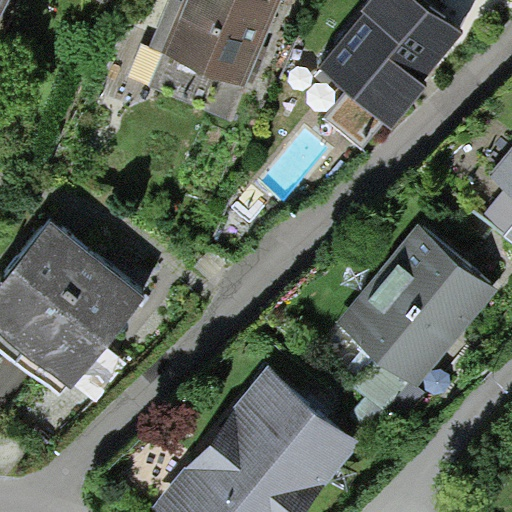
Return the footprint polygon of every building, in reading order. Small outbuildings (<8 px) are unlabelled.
[(190,0),(173,51),(254,79),(280,0),(190,0)] [(372,0),(326,56),(401,117),(472,30),(434,0),(372,0)] [(511,152),(494,175),(511,189),(511,152)] [(342,319),(420,383),(500,286),(422,222),(342,319)] [(0,337),(67,389),(141,294),(50,224),(0,289),(0,337)] [(162,494),(185,511),(292,511),(366,421),(278,350),(162,494)]
